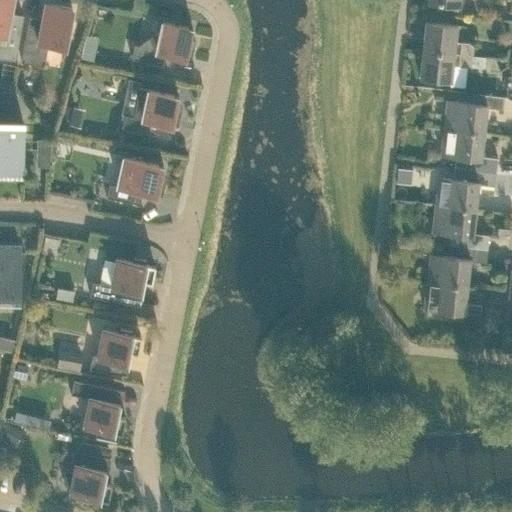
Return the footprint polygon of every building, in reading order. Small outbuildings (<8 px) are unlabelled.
[(0,0),(0,56),(11,59),(15,59),(23,16),(10,13),(13,0),(0,0)] [(427,0),(427,2),(436,3),(436,7),(452,9),(452,10),(456,11),(457,5),(458,5),(459,0),(427,0)] [(42,20),(30,17),(22,61),(44,65),(48,44),(65,47),(68,35),(70,35),(72,25),(70,24),(73,8),(46,3),(42,20)] [(191,39),(193,28),(163,21),(161,33),(157,32),(139,46),(134,45),(132,59),(169,67),(172,54),(192,59),(196,41),(191,39)] [(472,55),(474,43),(455,41),(457,25),(425,21),(422,49),(472,55)] [(485,57),(472,56),(472,55),(422,49),(419,77),(451,81),(452,65),(471,67),(484,69),(485,57)] [(174,95),(140,87),(133,117),(125,115),(122,128),(148,133),(149,132),(147,132),(150,121),(173,126),(173,125),(178,127),(180,117),(182,109),(177,107),(178,101),(179,96),(174,95)] [(484,131),(486,108),(502,110),(504,97),(474,94),(472,104),(445,101),(442,127),(484,131)] [(67,109),(63,127),(73,129),(77,111),(67,109)] [(0,125),(0,174),(22,175),(23,126),(0,125)] [(496,171),(497,159),(481,157),(484,131),(442,127),(439,155),(455,157),(454,167),(496,171)] [(52,161),(55,137),(42,135),(39,159),(52,161)] [(160,178),(162,166),(123,157),(116,187),(108,185),(106,198),(139,205),(139,204),(131,202),(134,191),(161,197),(165,179),(160,178)] [(477,185),(494,187),(496,171),(454,167),(452,180),(437,178),(434,203),(475,208),(477,185)] [(456,245),(487,249),(488,235),(472,234),(475,208),(434,203),(431,232),(449,234),(448,244),(456,245)] [(510,229),(496,228),(496,237),(510,234),(510,229)] [(428,254),(426,280),(466,285),(469,261),(486,263),(487,249),(456,245),(455,257),(428,254)] [(0,297),(19,298),(20,249),(0,248),(0,297)] [(89,296),(95,297),(147,307),(151,283),(162,285),(165,268),(154,266),(155,261),(144,259),(143,264),(127,260),(122,288),(92,282),(89,296)] [(466,285),(426,280),(423,309),(463,313),(479,315),(480,305),(468,303),(468,305),(464,304),(466,285)] [(74,291),(57,288),(55,299),(72,302),(74,291)] [(119,327),(118,332),(102,329),(97,356),(92,355),(89,369),(122,376),(126,351),(137,353),(140,337),(130,335),(130,330),(119,327)] [(0,349),(12,353),(15,340),(0,336),(0,349)] [(57,367),(78,371),(82,353),(60,349),(57,367)] [(24,379),(28,366),(17,363),(14,376),(24,379)] [(109,436),(110,431),(121,434),(124,417),(114,415),(120,390),(73,380),(70,395),(89,399),(83,425),(100,429),(98,434),(109,436)] [(46,419),(31,416),(29,425),(44,429),(46,419)] [(6,423),(0,432),(0,439),(14,447),(22,432),(6,423)] [(106,457),(108,458),(111,448),(75,440),(70,464),(75,466),(74,469),(71,468),(67,469),(63,472),(61,482),(63,485),(66,488),(70,488),(69,493),(86,496),(85,501),(96,503),(97,498),(107,501),(111,484),(101,482),(106,457)]
